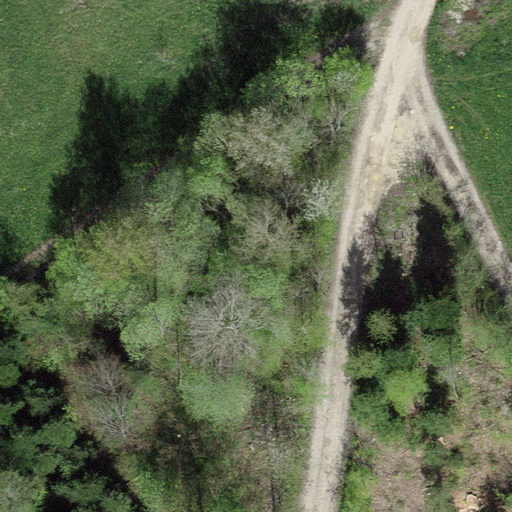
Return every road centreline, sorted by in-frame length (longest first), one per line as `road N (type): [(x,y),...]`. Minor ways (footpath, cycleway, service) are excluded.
road 1 (track): [(377,36),(228,511)]
road 2 (track): [(0,292),(377,36)]
road 3 (track): [(511,394),(410,227),(377,36)]
